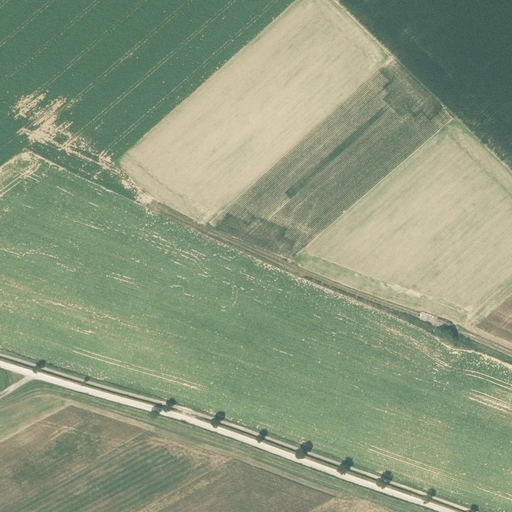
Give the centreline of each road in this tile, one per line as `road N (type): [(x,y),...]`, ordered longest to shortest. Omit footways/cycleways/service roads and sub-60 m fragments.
road 1 (track): [(0,364),(194,422),(446,511)]
road 2 (track): [(511,355),(240,243)]
